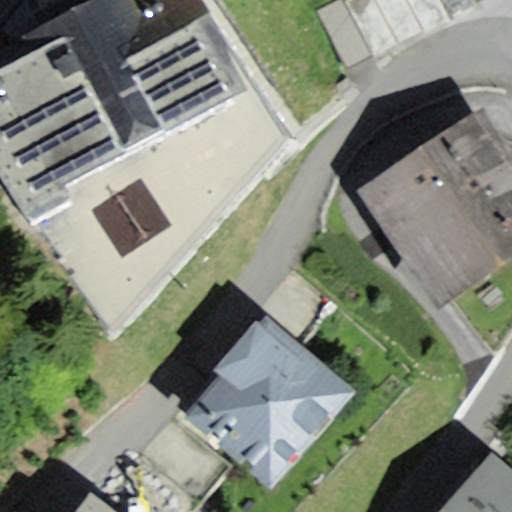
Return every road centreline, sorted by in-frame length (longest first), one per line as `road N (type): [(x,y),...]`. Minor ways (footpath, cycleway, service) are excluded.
road 1 (residential): [(63,511),(216,333),(370,105),(450,56),(511,52)]
road 2 (residential): [(511,371),(409,511)]
